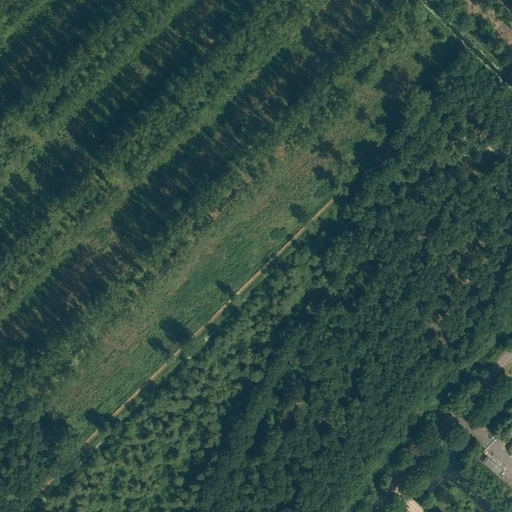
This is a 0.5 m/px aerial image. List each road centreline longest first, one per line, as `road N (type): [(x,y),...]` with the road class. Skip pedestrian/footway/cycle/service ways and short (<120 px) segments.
road 1 (track): [(82,441),(418,113),(511,160)]
road 2 (unclassified): [(364,511),(511,351)]
